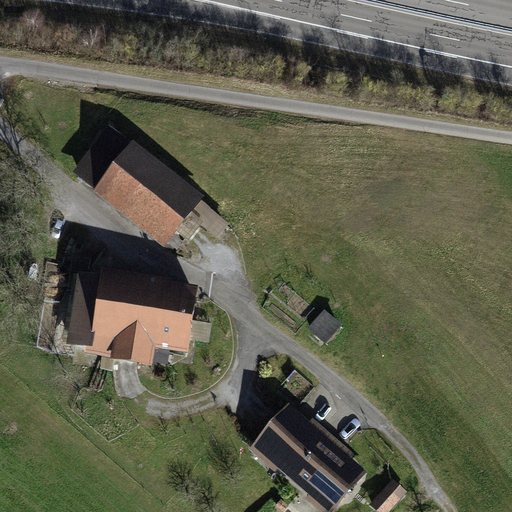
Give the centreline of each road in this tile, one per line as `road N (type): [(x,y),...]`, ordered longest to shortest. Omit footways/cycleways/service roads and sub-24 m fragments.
road 1 (trunk): [(171,0),(365,19)]
road 2 (trunk): [(365,19),(511,49)]
